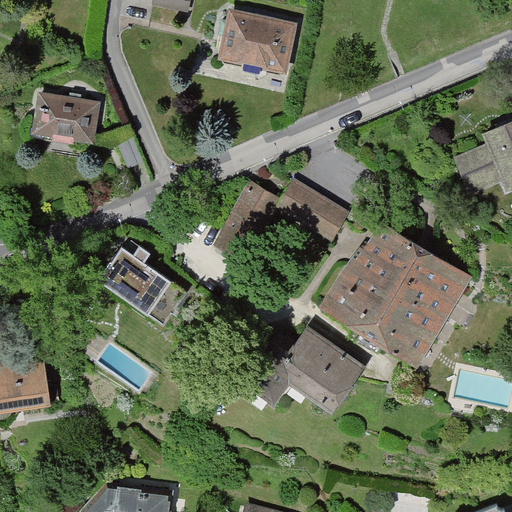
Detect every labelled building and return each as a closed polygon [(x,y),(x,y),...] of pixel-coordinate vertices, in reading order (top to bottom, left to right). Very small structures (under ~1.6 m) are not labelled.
[(194,0),(156,0),(155,6),(192,14),(194,0)] [(300,24),(235,10),(225,57),(289,71),(300,24)] [(99,104),(43,95),(37,131),(93,140),(99,104)] [(511,191),(511,127),(485,139),(489,149),(454,163),(468,196),(503,182),(507,193),(511,191)] [(276,199),(253,185),(242,203),(265,217),(276,199)] [(349,214),(299,185),(285,208),(335,237),(349,214)] [(467,281),(379,226),(329,308),(417,363),(467,281)] [(130,251),(117,242),(95,273),(90,269),(78,285),(107,305),(118,290),(144,309),(166,278),(141,259),(149,248),(138,240),(130,251)] [(367,368),(314,332),(295,361),(277,349),(253,385),(280,403),(295,381),(339,410),(367,368)] [(0,413),(50,407),(43,355),(0,360),(0,413)] [(109,491),(90,511),(168,511),(170,498),(109,491)]
